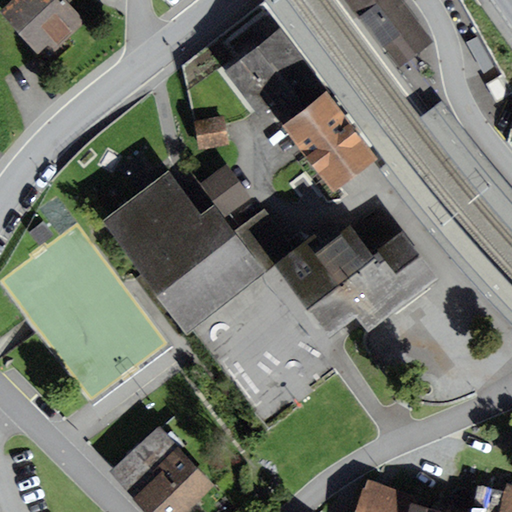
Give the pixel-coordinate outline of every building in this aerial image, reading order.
[(12,0),(1,11),(45,58),(85,21),(68,3),(70,0),(12,0)] [(511,320),(511,284),(505,278),(452,217),(354,93),(285,0),(263,0),(387,162),(379,168),(474,282),(511,320)] [(348,0),(399,66),(432,40),(401,0),(348,0)] [(279,29),(223,70),(256,114),(269,105),(333,191),(376,158),(279,29)] [(511,93),(501,75),(491,81),(485,85),(497,103),(511,93)] [(503,220),(511,229),(511,186),(442,101),(421,117),(503,220)] [(194,121),(200,150),(228,144),(223,115),(194,121)] [(200,182),(225,216),(250,198),(226,164),(200,182)] [(170,169),(103,220),(185,333),(191,329),(265,421),(311,388),(238,290),(272,263),(293,247),(264,209),(233,232),(213,204),(200,214),(170,169)] [(293,247),(272,263),(328,339),(357,317),(367,330),(437,279),(402,232),(398,234),(380,209),(354,228),(350,223),(324,242),(315,231),(293,247)] [(261,443),(291,480),(364,423),(335,385),(261,443)] [(159,425),(109,472),(146,511),(185,511),(215,485),(159,425)] [(419,497),(367,478),(355,511),(445,511),(418,505),(419,497)] [(511,511),(511,484),(507,483),(505,491),(478,485),(470,511),(511,511)]
